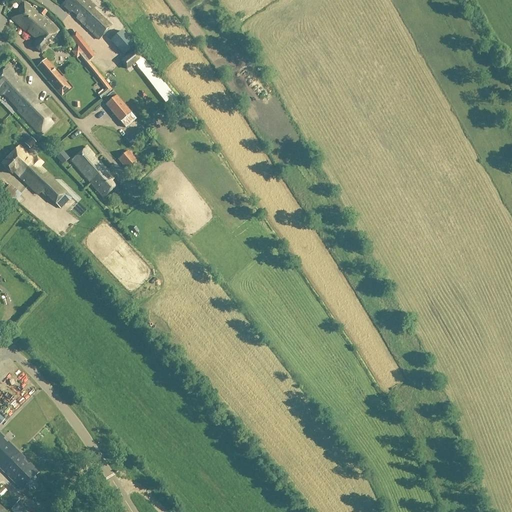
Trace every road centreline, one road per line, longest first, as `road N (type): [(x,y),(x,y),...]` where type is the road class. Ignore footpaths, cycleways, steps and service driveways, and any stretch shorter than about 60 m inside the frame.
road 1 (unclassified): [(131,511),(52,395),(0,343)]
road 2 (residential): [(84,135),(0,37)]
